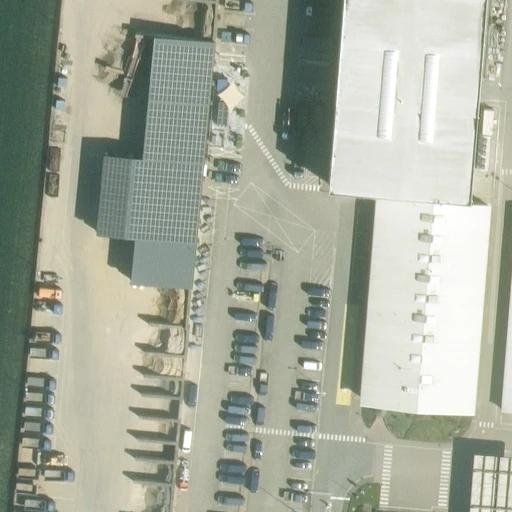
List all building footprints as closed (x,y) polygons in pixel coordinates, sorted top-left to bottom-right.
[(343,0),(336,94),(477,105),(485,0),(343,0)] [(99,148),(91,228),(128,231),(123,278),(187,284),(211,36),(148,30),(136,151),(99,148)] [(477,105),(336,94),(328,184),(470,196),(477,105)] [(487,205),(379,197),(363,400),(471,407),(487,205)] [(511,277),(502,409),(511,410),(511,277)] [(511,511),(511,453),(474,451),(468,511),(511,511)]
